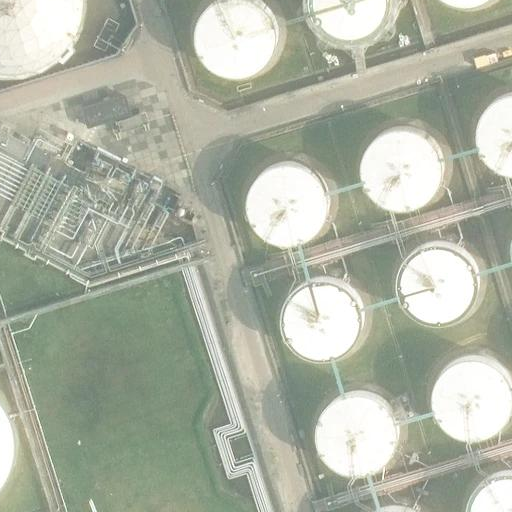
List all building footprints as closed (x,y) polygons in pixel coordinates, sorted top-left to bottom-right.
[(76,6),(76,0),(0,0),(0,68),(2,69),(14,68),(25,65),(36,61),(46,55),(55,47),(63,38),(69,28),(73,17),(76,6)] [(278,43),(279,35),(278,27),(276,19),(272,12),(267,6),(261,0),(260,0),(212,0),(209,3),(203,9),(199,15),(196,23),(194,31),(194,39),(196,47),(199,54),(203,61),(209,67),(215,71),(223,75),(231,77),(239,77),(247,76),(254,73),(261,69),(267,64),(272,58),(276,50),(278,43)] [(392,8),(392,0),(307,0),(308,4),(309,11),(312,19),(317,26),(322,32),(329,36),(336,40),(344,41),(352,42),(360,41),(368,38),(374,34),(381,29),(386,22),(389,15),(392,8)] [(511,84),(505,86),(498,89),(491,94),(486,100),(481,107),(478,114),(477,122),(477,130),(478,138),(481,146),(486,152),(491,158),(498,163),(505,166),(511,167),(511,84)] [(80,108),(86,128),(131,114),(125,94),(80,108)] [(444,168),(445,160),(444,152),(442,144),(439,137),(434,131),(427,125),(420,121),(413,119),(405,118),(397,118),(389,120),(382,123),(375,128),(370,134),(365,140),(362,148),(361,156),(361,164),(362,172),(365,179),(369,186),(375,192),(382,196),(389,200),(397,202),(405,202),(413,201),(420,198),(427,194),(433,189),(438,183),(442,176),(444,168)] [(96,126),(99,136),(108,133),(105,124),(96,126)] [(330,204),(330,196),(330,188),(327,180),(324,173),(319,167),(313,161),(306,157),(298,155),(290,154),(282,154),(274,156),(267,159),(260,164),(255,170),(250,176),(247,184),(246,192),(246,200),(247,208),(250,215),(255,222),(260,228),(267,232),(274,236),(282,238),(290,238),(298,237),(306,234),(312,230),(319,225),(324,219),(327,212),(330,204)] [(480,286),(481,278),(480,270),(478,262),(474,255),(470,249),(463,243),(456,239),(449,237),(441,235),(433,236),(425,238),(418,241),(411,246),(405,252),(401,258),(398,266),(397,274),(397,282),(398,290),(401,297),(405,304),(411,310),(418,314),(425,318),(433,320),(441,320),(449,319),(456,316),(463,312),(469,307),(474,301),(478,293),(480,286)] [(363,322),(364,314),(363,306),(361,298),(357,291),(352,285),(346,279),(339,275),(332,273),(324,271),(316,272),(308,274),(301,277),(294,282),(288,287),(284,294),(281,302),(279,309),(279,318),(281,325),(284,333),(288,340),(294,346),(300,350),(308,354),(316,355),(324,356),(332,355),(339,352),(346,348),(352,343),(357,337),(361,329),(363,322)] [(511,372),(510,369),(505,363),(499,357),(492,353),(485,351),(477,350),(469,350),(461,352),(454,355),(447,360),(441,366),(437,373),(434,380),(433,388),(433,396),(434,404),(437,411),(441,418),(447,424),(454,429),(461,432),(469,434),(477,434),(485,433),(492,430),(499,426),(506,421),(510,415),(511,411),(511,372)] [(399,436),(400,428),(399,420),(397,412),(393,405),(388,399),(382,393),(375,389),(368,387),(360,386),(352,386),(344,388),(337,391),(330,396),(324,402),(320,408),(317,416),(315,424),(315,432),(317,440),(320,447),(324,454),(330,460),(336,464),(344,468),(352,470),(360,470),(368,469),(375,466),(382,462),(388,457),(393,451),(397,444),(399,436)] [(14,451),(15,439),(14,427),(12,416),(7,405),(1,395),(0,393),(0,484),(1,483),(7,473),(12,462),(14,451)] [(511,511),(511,467),(503,468),(495,470),(488,473),(481,478),(476,484),(472,490),(469,498),(467,506),(467,511),(511,511)] [(421,511),(417,508),(410,504),(403,502),(395,500),(387,501),(379,503),(372,506),(365,511),(363,511),(421,511)]
